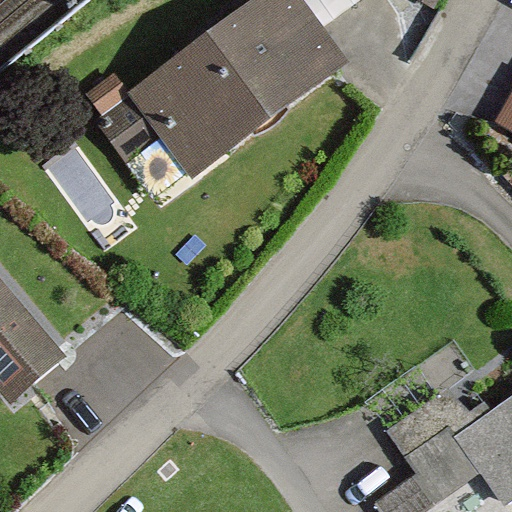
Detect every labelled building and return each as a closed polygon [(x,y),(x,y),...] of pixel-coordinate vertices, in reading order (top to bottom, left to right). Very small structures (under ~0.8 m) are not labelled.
[(298,0),(250,0),(95,109),(159,201),(347,69),(298,0)] [(311,0),(325,18),(350,0),(311,0)] [(511,91),(495,121),(511,130),(511,91)] [(0,264),(0,389),(61,340),(0,264)] [(447,381),(382,426),(415,474),(374,502),(380,511),(427,511),(480,476),(505,511),(509,511),(511,510),(511,400),(477,425),(447,381)]
